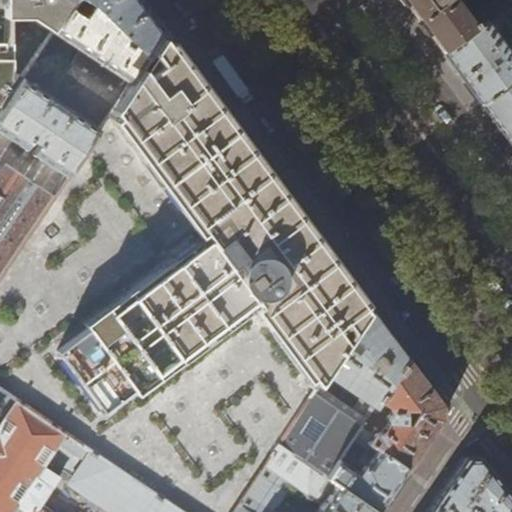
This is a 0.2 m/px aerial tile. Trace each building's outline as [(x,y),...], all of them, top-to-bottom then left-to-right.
[(79,49),(127,83),(163,31),(139,0),(73,0),(70,6),(52,31),(79,49)] [(468,20),(453,0),(402,0),(441,51),(476,26),(471,19),(468,20)] [(479,102),(511,77),(511,56),(510,54),(511,52),(511,37),(503,25),(494,32),(485,20),(476,26),(441,51),(461,78),(479,102)] [(261,317),(313,388),(317,381),(322,374),(368,306),(357,292),(315,235),(202,84),(163,31),(127,83),(109,111),(197,231),(41,345),(104,434),(261,317)] [(3,35),(4,43),(4,103),(22,76),(50,35),(3,35)] [(127,83),(79,49),(49,95),(97,128),(109,111),(127,83)] [(97,128),(49,95),(22,76),(4,103),(0,109),(0,132),(65,174),(97,128)] [(511,77),(479,102),(486,112),(511,147),(511,77)] [(197,231),(109,111),(97,128),(65,174),(0,270),(0,390),(87,451),(180,511),(229,511),(276,444),(313,388),(261,317),(104,434),(41,345),(197,231)] [(0,270),(65,174),(0,132),(0,270)] [(402,353),(368,306),(322,374),(373,407),(378,400),(406,358),(402,353)] [(433,393),(406,358),(378,400),(389,407),(389,412),(387,415),(386,417),(387,420),(388,422),(381,432),(375,433),(374,435),(360,426),(355,434),(407,470),(426,441),(441,419),(441,411),(441,404),(433,393)] [(323,385),(317,381),(313,388),(276,444),(326,478),(337,460),(351,440),(355,434),(360,426),(365,419),(321,390),(323,385)] [(180,511),(87,451),(0,390),(0,414),(5,418),(0,424),(0,511),(53,511),(39,502),(57,477),(65,483),(108,511),(180,511)] [(407,470),(355,434),(351,440),(365,449),(356,462),(362,466),(358,473),(337,460),(326,478),(334,484),(376,511),(377,511),(392,491),(407,470)] [(319,505),(334,484),(326,478),(276,444),(229,511),(284,511),(279,507),(291,488),(319,505)] [(505,511),(511,502),(511,500),(488,467),(479,456),(472,456),(464,456),(425,511),(505,511)] [(314,511),(376,511),(334,484),(319,505),(314,511)]
